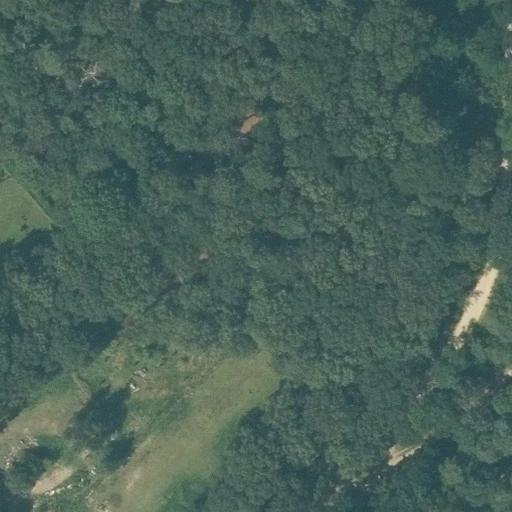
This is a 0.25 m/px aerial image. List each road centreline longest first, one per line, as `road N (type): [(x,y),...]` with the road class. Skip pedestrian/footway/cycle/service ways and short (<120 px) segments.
road 1 (track): [(325,511),(383,454),(500,243),(510,171),(511,24)]
road 2 (track): [(511,362),(383,454)]
